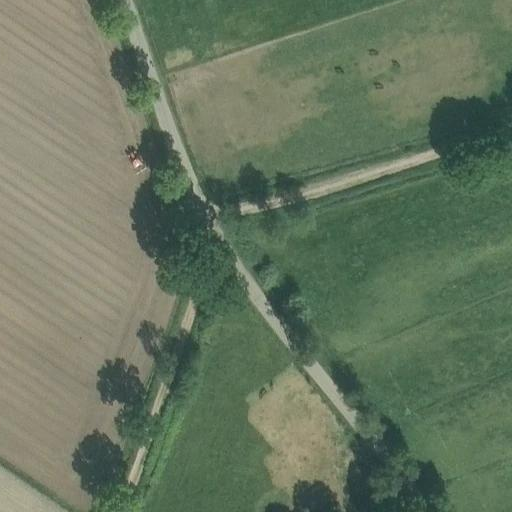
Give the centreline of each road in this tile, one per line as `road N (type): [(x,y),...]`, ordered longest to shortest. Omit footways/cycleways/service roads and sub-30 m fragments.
road 1 (unclassified): [(426,511),(212,243),(122,0)]
road 2 (track): [(511,132),(201,215)]
road 3 (track): [(120,511),(212,243)]
